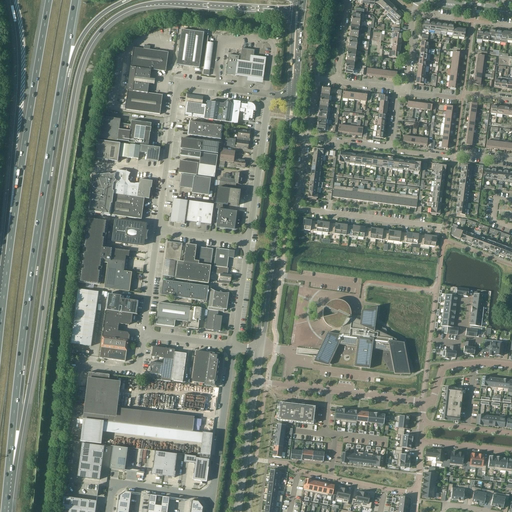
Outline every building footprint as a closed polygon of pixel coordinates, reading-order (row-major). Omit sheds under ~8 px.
[(379,5),(384,9),(389,3),(386,0),(383,0),(383,1),(382,0),(378,0),(377,4),(379,5)] [(394,7),(389,3),(384,9),(388,13),(394,7)] [(398,11),(394,7),(388,13),(386,15),(391,19),(398,11)] [(403,15),(398,11),(391,19),(395,24),(400,24),(401,20),(400,19),(403,15)] [(177,65),(199,68),(204,33),(181,30),(177,65)] [(127,90),(125,110),(160,115),(161,107),(162,103),(163,95),(148,93),(149,85),(151,83),(154,84),(154,80),(151,80),(150,78),(151,70),(166,72),(166,68),(167,64),(168,59),(169,52),(133,47),(131,67),(130,67),(127,90)] [(253,62),(254,51),(254,50),(243,49),(242,49),(241,50),(242,50),(241,59),(240,59),(240,60),(252,62),(253,62)] [(239,56),(229,55),(227,68),(226,74),(226,75),(236,76),(237,75),(236,75),(238,62),(239,56)] [(260,84),(264,59),(249,57),(248,63),(235,61),(233,77),(246,78),(245,82),(260,84)] [(481,83),(481,80),(473,79),(472,85),(479,86),(479,87),(482,88),(483,83),(481,83)] [(380,98),(380,102),(388,103),(388,97),(387,97),(388,95),(379,94),(378,98),(380,98)] [(187,95),(186,103),(202,105),(203,97),(187,95)] [(223,104),(219,104),(217,121),(230,123),(232,105),(230,105),(230,103),(228,100),(223,104)] [(253,111),(255,111),(255,110),(255,108),(254,106),(252,104),(250,103),(248,103),(247,105),(240,104),(240,102),(233,101),(232,105),(230,123),(237,124),(239,112),(244,113),(244,115),(243,115),(243,116),(244,116),(243,120),(248,121),(249,118),(252,119),(253,111)] [(219,104),(207,102),(204,118),(204,122),(208,123),(209,120),(217,121),(219,104)] [(206,105),(202,105),(186,103),(184,116),(198,118),(204,118),(206,105)] [(121,119),(101,117),(98,138),(118,141),(128,142),(128,143),(148,145),(151,124),(131,121),(131,125),(120,124),(121,119)] [(187,135),(197,137),(207,138),(221,140),(223,126),(189,122),(187,135)] [(239,130),(238,139),(242,140),(249,141),(250,139),(249,139),(250,131),(239,130)] [(383,139),(384,132),(376,132),(375,137),(373,137),(372,140),(380,141),(380,138),(383,139)] [(181,138),(180,149),(218,154),(219,144),(181,138)] [(226,138),(224,146),(234,148),(236,139),(226,138)] [(249,142),(249,141),(242,140),(238,139),(236,148),(247,149),(248,142),(249,142)] [(104,160),(104,162),(108,162),(108,161),(118,162),(120,144),(97,140),(95,159),(104,160)] [(138,159),(139,152),(140,146),(120,144),(119,157),(138,159)] [(140,145),(140,146),(139,152),(147,153),(146,160),(158,162),(160,148),(140,145)] [(314,149),(313,155),(323,156),(326,156),(327,151),(323,150),(323,149),(315,148),(315,149),(314,149)] [(197,175),(214,178),(217,155),(201,153),(181,150),(180,156),(200,158),(197,175)] [(221,150),(219,167),(224,168),(225,162),(233,163),(235,152),(221,150)] [(234,167),(244,168),(245,161),(235,159),(234,167)] [(178,173),(196,175),(198,163),(180,161),(178,173)] [(434,170),(436,171),(445,172),(446,166),(445,166),(445,165),(433,163),(433,165),(434,165),(434,170)] [(462,169),(461,169),(461,172),(471,173),(472,164),(463,163),(463,166),(462,166),(462,169)] [(491,180),(492,170),(486,169),(486,172),(484,172),(483,179),(491,180)] [(141,219),(144,198),(149,199),(150,190),(149,190),(149,188),(151,188),(152,181),(139,180),(139,184),(138,184),(134,184),(130,184),(128,181),(129,177),(130,173),(126,172),(117,170),(116,174),(93,176),(88,213),(110,216),(110,215),(141,219)] [(234,184),(236,184),(242,185),(243,174),(236,173),(235,180),(234,184)] [(211,179),(181,174),(181,181),(210,186),(211,179)] [(236,184),(234,184),(235,180),(220,178),(219,186),(235,188),(236,184)] [(210,186),(193,183),(192,189),(192,193),(209,195),(210,186)] [(240,190),(217,187),(215,203),(215,204),(223,205),(225,205),(228,205),(228,204),(238,206),(240,190)] [(187,201),(173,199),(170,222),(184,224),(187,201)] [(212,218),(213,208),(213,205),(189,201),(186,222),(197,223),(197,222),(201,223),(200,224),(211,225),(212,218)] [(213,208),(212,218),(218,218),(219,209),(222,210),(223,205),(215,204),(214,203),(213,205),(213,208)] [(466,215),(467,209),(457,208),(456,214),(456,217),(456,216),(456,217),(467,218),(465,218),(466,215)] [(218,218),(216,227),(234,230),(237,212),(222,210),(219,209),(218,218)] [(87,218),(78,282),(86,283),(94,284),(99,285),(103,260),(104,260),(125,263),(127,263),(128,260),(125,260),(126,256),(128,257),(129,251),(112,249),(107,248),(104,248),(108,221),(87,218)] [(304,230),(313,231),(314,221),(309,221),(309,220),(304,219),(303,225),(305,225),(304,230)] [(112,241),(144,245),(145,240),(147,240),(147,238),(147,236),(147,235),(148,233),(148,231),(146,231),(147,226),(114,221),(112,241)] [(313,231),(322,233),(323,222),(320,221),(320,222),(314,221),(313,231)] [(327,222),(323,222),(322,233),(331,234),(332,224),(327,223),(327,222)] [(338,224),(332,224),(331,234),(340,235),(341,224),(338,224)] [(340,235),(349,236),(350,226),(345,225),(345,224),(341,224),(340,235)] [(453,237),(459,239),(462,230),(457,228),(457,226),(453,224),(451,235),(453,236),(453,237)] [(349,236),(358,237),(359,226),(355,226),(355,227),(350,226),(349,236)] [(363,227),(359,226),(358,237),(367,238),(368,228),(363,228),(363,227)] [(367,238),(376,239),(377,228),(373,228),(373,229),(368,228),(367,238)] [(376,239),(385,241),(386,231),(381,230),(381,229),(377,228),(376,239)] [(385,241),(393,242),(395,231),(391,230),(391,231),(386,231),(385,241)] [(468,232),(462,230),(459,239),(461,240),(461,241),(464,242),(465,242),(464,241),(468,232)] [(393,242),(402,243),(404,233),(398,232),(398,231),(395,231),(393,242)] [(474,234),(468,232),(464,241),(465,242),(470,244),(474,234)] [(409,233),(404,233),(402,243),(411,244),(413,233),(409,233)] [(411,244),(420,245),(422,235),(416,234),(413,233),(411,244)] [(476,246),(479,236),(474,234),(470,244),(472,245),(476,246)] [(420,245),(429,246),(431,235),(427,235),(427,236),(422,235),(420,245)] [(434,236),(431,235),(429,246),(438,247),(440,237),(434,237),(434,236)] [(476,246),(481,248),(485,239),(479,236),(476,246)] [(490,241),(485,239),(481,248),(484,249),(487,250),(490,241)] [(487,250),(492,252),(496,243),(490,241),(487,250)] [(180,262),(182,244),(167,242),(165,260),(180,262)] [(498,254),(502,245),(496,243),(492,252),(495,253),(498,255),(498,254)] [(197,246),(186,244),(184,262),(178,262),(175,279),(209,283),(211,266),(198,264),(199,261),(195,261),(197,246)] [(498,254),(504,256),(507,247),(502,245),(498,254)] [(198,264),(211,266),(212,255),(212,250),(208,250),(208,249),(208,248),(207,248),(206,248),(206,249),(203,248),(201,248),(198,264)] [(214,266),(227,268),(229,258),(234,258),(235,251),(216,249),(214,266)] [(104,260),(104,263),(107,264),(104,289),(129,292),(130,287),(131,287),(132,282),(131,282),(132,273),(128,272),(123,272),(124,266),(125,266),(125,263),(104,260)] [(163,276),(173,277),(175,262),(165,260),(163,276)] [(218,280),(217,283),(229,285),(230,282),(231,282),(231,276),(227,275),(228,268),(227,268),(214,266),(213,274),(220,275),(219,280),(218,280)] [(163,282),(163,283),(162,295),(171,296),(171,297),(206,302),(208,287),(163,281),(163,282)] [(211,289),(208,310),(218,311),(224,312),(224,310),(227,310),(227,309),(229,294),(223,294),(220,292),(220,293),(214,291),(211,289)] [(91,346),(98,292),(78,290),(70,344),(91,346)] [(106,311),(133,314),(137,315),(139,302),(122,299),(122,296),(107,294),(105,310),(106,311)] [(344,302),(343,302),(342,301),(341,301),(340,300),(338,300),(337,300),(336,300),(335,300),(333,300),(332,301),(331,301),(330,302),(328,303),(327,304),(326,305),(325,306),(325,307),(337,313),(336,314),(323,317),(324,321),(326,324),(329,326),(332,328),(336,328),(335,330),(334,329),(333,330),(333,331),(333,332),(334,333),(333,334),(327,333),(314,362),(330,364),(339,345),(357,347),(354,367),(369,369),(372,349),(390,351),(394,372),(410,374),(404,343),(396,342),(396,340),(385,335),(386,334),(387,333),(387,332),(386,332),(386,330),(385,329),(383,329),(382,327),(381,328),(381,329),(380,331),(380,332),(374,330),(377,308),(361,311),(360,321),(357,319),(357,318),(357,317),(356,317),(354,317),(354,318),(351,316),(351,313),(350,310),(349,307),(348,306),(347,304),(346,303),(345,303),(344,302)] [(156,325),(174,327),(175,321),(187,323),(186,328),(198,330),(199,320),(200,321),(201,315),(204,315),(205,309),(159,303),(156,325)] [(218,316),(218,311),(208,310),(205,330),(213,331),(213,332),(216,332),(216,331),(220,332),(222,317),(218,316)] [(106,311),(104,326),(118,328),(119,324),(128,325),(129,325),(132,323),(133,314),(106,311)] [(118,328),(104,326),(102,337),(128,340),(129,341),(130,336),(127,333),(118,331),(118,328)] [(444,334),(457,335),(458,329),(453,328),(453,327),(446,327),(445,327),(444,334)] [(478,337),(479,331),(466,329),(465,336),(478,337)] [(128,340),(102,337),(101,347),(126,351),(128,340)] [(484,348),(489,349),(489,356),(492,357),(492,355),(495,356),(497,341),(485,340),(484,348)] [(502,357),(502,351),(506,351),(507,342),(497,341),(495,356),(502,357)] [(464,347),(463,353),(470,354),(470,356),(474,356),(475,348),(473,348),(470,348),(471,342),(465,342),(464,347)] [(152,357),(164,358),(165,349),(153,347),(152,357)] [(126,351),(101,348),(99,358),(125,362),(126,351)] [(164,358),(173,360),(175,352),(174,352),(175,350),(165,349),(164,358)] [(443,351),(442,357),(445,357),(445,359),(449,360),(449,358),(455,358),(456,352),(455,352),(449,351),(446,351),(444,350),(443,350),(443,351)] [(192,382),(204,384),(209,353),(196,351),(192,382)] [(175,352),(173,360),(171,381),(182,382),(186,354),(175,352)] [(220,359),(219,358),(219,354),(209,353),(204,386),(216,387),(220,359)] [(170,382),(171,381),(173,360),(164,358),(163,364),(151,362),(149,374),(161,375),(160,381),(170,382)] [(81,437),(80,441),(87,442),(101,444),(103,432),(104,421),(108,390),(109,381),(109,375),(93,373),(88,373),(83,419),(83,420),(81,437)] [(441,420),(459,422),(463,390),(445,388),(441,420)] [(280,403),(278,420),(313,424),(315,407),(280,403)] [(135,413),(134,425),(137,425),(177,430),(178,430),(179,418),(135,413)] [(398,423),(397,432),(404,432),(404,429),(408,430),(408,423),(398,422),(398,423)] [(137,425),(136,436),(176,440),(177,430),(137,425)] [(397,432),(397,435),(400,436),(400,441),(412,443),(413,437),(404,436),(404,432),(397,432)] [(200,456),(200,458),(210,459),(210,457),(212,434),(202,433),(201,443),(200,456)] [(396,447),(395,451),(402,451),(402,448),(411,449),(412,443),(400,441),(399,447),(396,447)] [(82,443),(77,477),(100,480),(104,446),(82,443)] [(113,446),(110,469),(124,471),(127,448),(113,446)] [(426,449),(425,457),(436,458),(437,451),(426,449)] [(152,467),(152,474),(164,475),(166,452),(155,450),(153,468),(152,467)] [(436,458),(435,462),(436,462),(436,464),(442,464),(442,467),(446,467),(446,460),(443,459),(444,451),(437,450),(437,451),(436,458)] [(395,451),(395,454),(398,455),(397,460),(410,462),(410,461),(410,455),(401,454),(402,451),(395,451)] [(166,452),(164,475),(176,477),(176,470),(175,470),(177,453),(166,452)] [(450,466),(456,466),(457,453),(451,452),(450,460),(446,460),(446,467),(449,468),(450,466)] [(462,467),(462,468),(465,468),(466,462),(463,462),(464,453),(457,453),(456,466),(462,467)] [(470,468),(476,468),(477,455),(470,454),(469,462),(466,462),(465,468),(465,470),(469,470),(470,468)] [(185,455),(184,463),(195,464),(193,474),(192,480),(206,482),(208,468),(209,460),(196,458),(196,457),(185,455)] [(486,464),(483,464),(484,455),(477,455),(476,468),(481,469),(481,471),(485,472),(486,464)] [(397,460),(397,467),(401,467),(400,469),(404,469),(404,467),(409,468),(410,462),(397,460)] [(278,495),(281,472),(271,470),(264,511),(275,511),(277,502),(282,503),(282,496),(278,495)] [(424,472),(424,479),(425,479),(436,481),(437,481),(438,474),(436,474),(434,474),(428,473),(424,472)] [(448,491),(452,491),(451,499),(457,500),(456,500),(457,500),(458,489),(452,488),(452,485),(449,484),(448,491)] [(460,500),(463,501),(464,492),(467,493),(468,485),(464,485),(464,486),(458,485),(458,489),(457,500),(460,501),(460,500)] [(478,504),(478,503),(480,492),(481,489),(471,487),(470,493),(473,494),(472,502),(475,503),(478,504)] [(336,499),(342,501),(344,489),(338,488),(337,496),(333,495),(332,501),(336,502),(336,499)] [(351,490),(344,489),(342,501),(341,503),(348,504),(351,490)] [(485,496),(489,497),(490,491),(487,490),(486,494),(480,492),(478,503),(484,504),(485,496)] [(436,492),(434,492),(422,491),(421,498),(425,498),(425,499),(429,499),(430,499),(434,499),(435,499),(436,492)] [(496,508),(497,508),(499,496),(499,494),(493,493),(494,492),(490,491),(489,497),(492,498),(491,506),(496,507),(496,508)] [(118,497),(116,511),(128,511),(132,493),(126,492),(118,497)] [(352,499),(351,505),(355,506),(355,505),(361,506),(364,493),(357,492),(356,499),(352,499)] [(368,502),(370,494),(364,493),(361,506),(361,507),(370,509),(372,503),(368,502)] [(503,508),(505,500),(508,501),(509,495),(505,494),(505,495),(499,494),(499,496),(497,508),(499,508),(500,508),(503,508)] [(162,503),(158,502),(156,502),(156,496),(150,495),(146,511),(166,511),(169,498),(162,497),(162,503)] [(63,497),(61,511),(95,511),(97,501),(63,497)] [(191,504),(190,511),(202,511),(202,509),(203,509),(203,508),(202,507),(199,503),(199,502),(198,502),(197,501),(197,502),(193,501),(194,501),(192,501),(191,504)]
